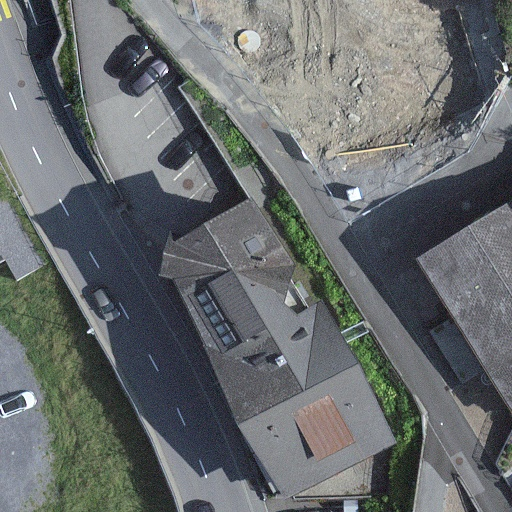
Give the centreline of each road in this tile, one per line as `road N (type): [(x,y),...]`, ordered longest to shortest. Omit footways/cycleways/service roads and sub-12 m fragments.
road 1 (residential): [(157,0),(241,94),(443,414)]
road 2 (secondary): [(9,95),(164,382),(218,511)]
